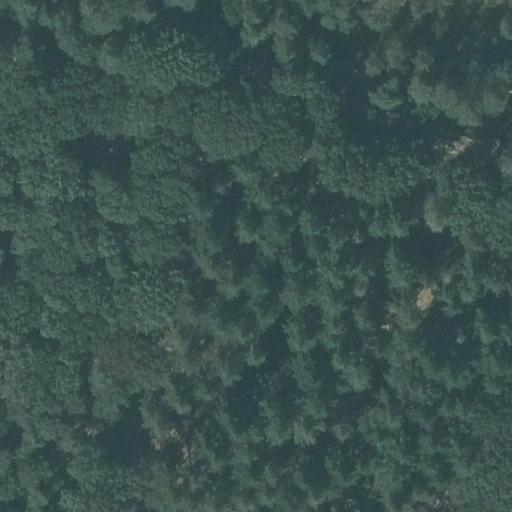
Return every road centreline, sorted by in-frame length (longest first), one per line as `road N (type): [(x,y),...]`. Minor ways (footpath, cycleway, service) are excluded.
road 1 (track): [(81,511),(124,344),(150,194),(178,160),(199,152),(231,159),(511,441)]
road 2 (track): [(0,62),(133,57),(225,69),(511,163)]
